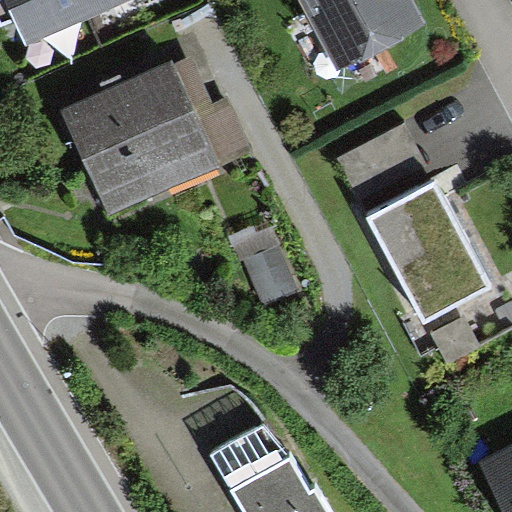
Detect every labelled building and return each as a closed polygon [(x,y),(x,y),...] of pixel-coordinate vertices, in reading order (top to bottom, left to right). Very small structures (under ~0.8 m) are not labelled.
[(7,0),(28,44),(121,0),(7,0)] [(413,0),(299,0),(337,70),(425,22),(413,0)] [(171,57),(60,108),(108,214),(220,163),(171,57)] [(436,184),(406,126),(340,159),(370,219),(422,319),(488,286),(436,184)] [(279,241),(244,255),(262,302),(298,288),(279,241)] [(310,511),(255,427),(202,459),(233,511),(310,511)] [(511,511),(511,451),(486,465),(510,511),(511,511)]
